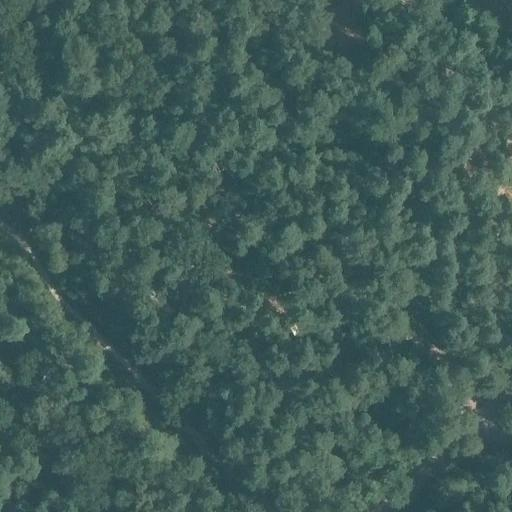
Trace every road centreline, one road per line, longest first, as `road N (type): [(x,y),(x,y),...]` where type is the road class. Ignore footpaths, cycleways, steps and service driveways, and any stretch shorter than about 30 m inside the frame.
road 1 (track): [(61,309),(73,377),(31,488),(0,511)]
road 2 (unclassified): [(374,511),(511,383)]
road 3 (track): [(61,309),(163,418)]
road 4 (track): [(163,418),(250,511)]
